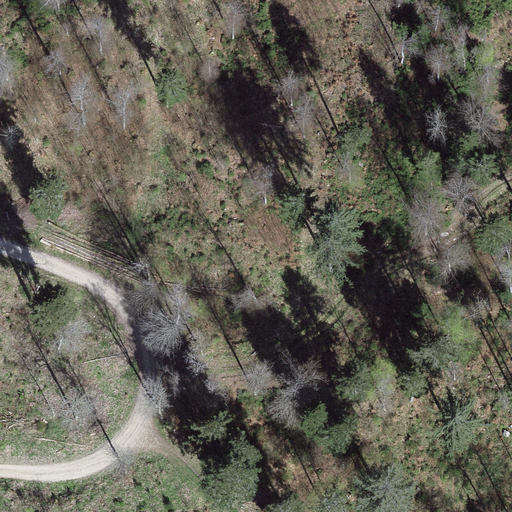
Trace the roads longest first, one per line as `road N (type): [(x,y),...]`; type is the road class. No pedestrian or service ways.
road 1 (track): [(0,241),(112,296),(136,323),(151,373),(146,419),(116,454),(82,466),(0,467)]
road 2 (track): [(146,419),(229,511)]
